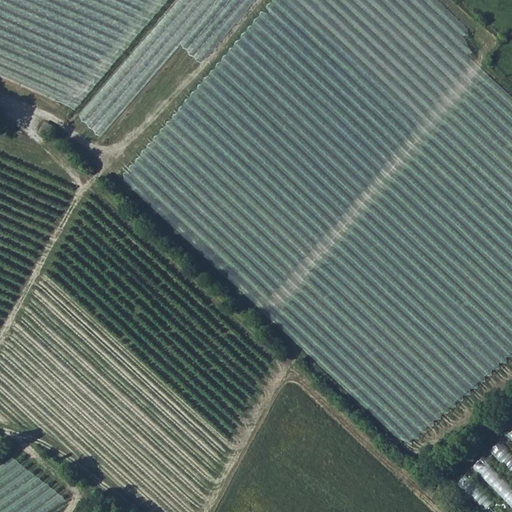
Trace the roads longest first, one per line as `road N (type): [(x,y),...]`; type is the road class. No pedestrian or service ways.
road 1 (track): [(0,94),(39,109),(99,152),(121,150),(256,0)]
road 2 (track): [(0,431),(69,460),(137,511)]
